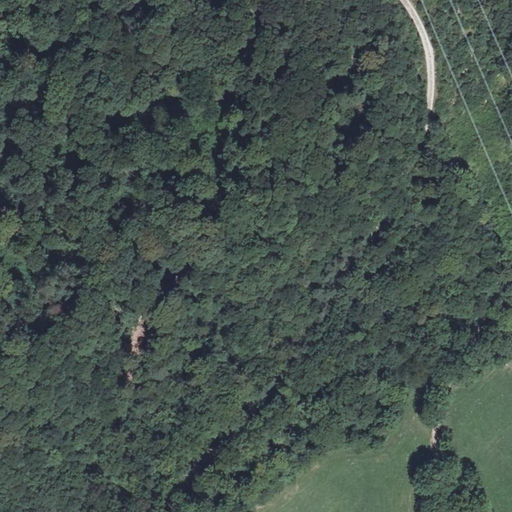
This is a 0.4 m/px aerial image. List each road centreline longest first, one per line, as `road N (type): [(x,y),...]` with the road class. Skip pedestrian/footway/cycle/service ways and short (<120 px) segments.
road 1 (track): [(403,0),(432,70),(415,171),(310,333),(177,488),(166,511)]
road 2 (track): [(444,511),(434,440),(442,389),(469,338),(511,295)]
